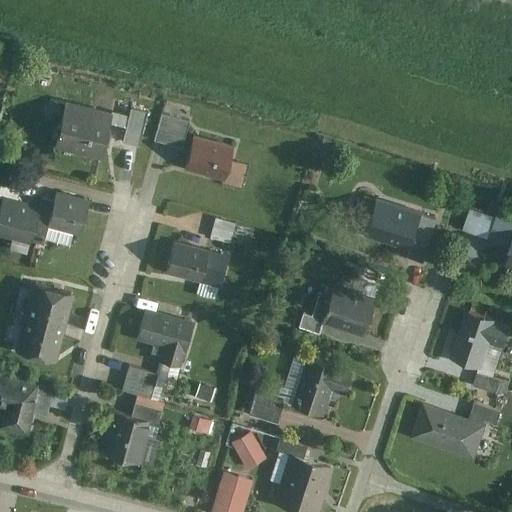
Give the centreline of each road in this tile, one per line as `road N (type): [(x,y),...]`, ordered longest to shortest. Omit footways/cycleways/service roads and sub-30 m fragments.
road 1 (residential): [(56,498),(133,219)]
road 2 (residential): [(365,479),(420,303)]
